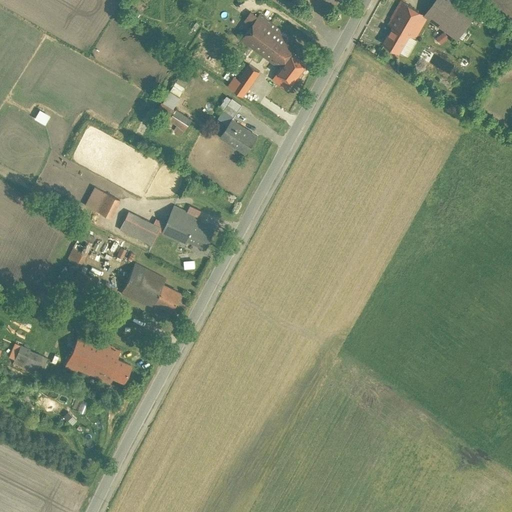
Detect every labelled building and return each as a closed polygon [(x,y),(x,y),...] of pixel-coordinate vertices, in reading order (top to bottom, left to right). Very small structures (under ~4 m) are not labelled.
[(136,19),(147,4),(140,0),(132,0),(125,11),(136,19)] [(475,11),(459,0),(431,0),(423,13),(457,37),(475,11)] [(404,56),(427,18),(400,2),(387,23),(391,25),(381,42),(404,56)] [(241,38),(279,65),(274,72),(289,83),(303,64),(288,53),(297,39),(259,12),(257,15),(250,10),(244,18),(251,23),(241,38)] [(227,84),(242,95),(259,70),(246,61),(236,76),(233,75),(227,84)] [(179,76),(170,89),(178,94),(187,82),(179,76)] [(163,100),(172,107),(180,96),(170,90),(163,100)] [(234,115),(242,103),(226,94),(219,106),(234,115)] [(191,118),(175,107),(168,118),(177,124),(175,127),(181,132),(191,118)] [(50,116),(40,110),(34,119),(45,125),(50,116)] [(257,135),(231,117),(219,133),(245,151),(257,135)] [(110,216),(118,199),(96,188),(92,186),(84,204),(88,206),(110,216)] [(151,244),(158,231),(185,243),(186,241),(204,249),(214,228),(196,219),(201,210),(190,205),(188,210),(175,204),(167,222),(156,217),(154,222),(128,210),(119,229),(151,244)] [(85,255),(94,235),(82,229),(73,249),(85,255)] [(122,260),(126,251),(121,249),(116,257),(122,260)] [(180,291),(164,284),(166,278),(135,263),(122,291),(154,306),(154,304),(170,312),(180,291)] [(121,348),(79,331),(65,364),(107,381),(110,375),(121,380),(128,362),(117,357),(121,348)] [(43,353),(20,344),(14,357),(38,366),(43,353)]
